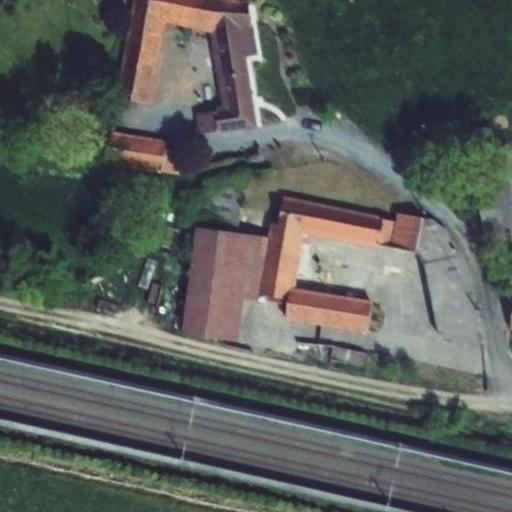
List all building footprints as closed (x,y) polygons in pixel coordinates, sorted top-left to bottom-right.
[(210,34),(250,28),(247,2),(233,0),(133,0),(116,98),(151,105),(166,23),(210,34)] [(250,28),(210,34),(224,110),(196,115),(200,135),(219,132),(219,134),(258,129),(246,58),(258,56),(253,27),(250,28)] [(111,133),(106,165),(179,176),(182,154),(166,151),(168,142),(111,133)] [(511,183),(507,162),(471,170),(488,242),(506,238),(499,210),(511,207),(511,183)] [(278,226),(305,232),(378,248),(383,221),(384,218),(284,197),(278,224),(278,226)] [(383,221),(378,248),(417,253),(424,265),(439,338),(485,348),(470,277),(462,257),(446,231),(434,221),(397,214),(396,223),(383,221)] [(268,239),(196,227),(182,336),(238,343),(242,298),(259,302),(260,296),(289,302),(285,321),(368,334),(373,301),(296,288),(305,232),(278,226),(278,224),(271,224),(268,239)] [(335,347),(333,361),(364,367),(366,354),(335,347)]
